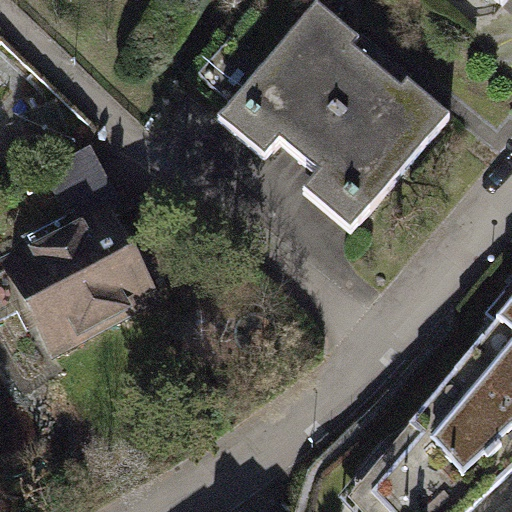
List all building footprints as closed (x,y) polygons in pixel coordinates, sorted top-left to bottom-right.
[(461,122),(320,0),(216,119),(257,154),(273,135),(316,173),(299,192),(356,241),(461,122)] [(511,20),(511,0),(482,0),(510,23),(511,20)] [(0,76),(0,96),(11,87),(0,76)] [(103,203),(0,259),(0,274),(46,363),(159,302),(103,203)] [(511,298),(344,497),(361,511),(470,511),(511,473),(511,298)]
